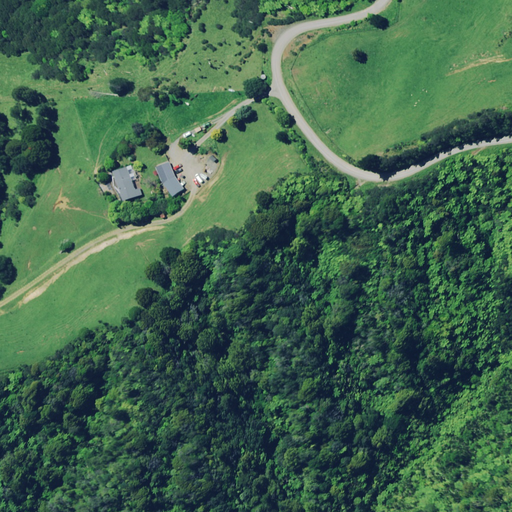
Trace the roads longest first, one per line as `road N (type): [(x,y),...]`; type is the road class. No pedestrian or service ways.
road 1 (unclassified): [(511,115),(354,156),(336,149),(316,136),(272,73),(265,41),(281,8),(311,0)]
road 2 (track): [(280,85),(134,191),(0,305)]
